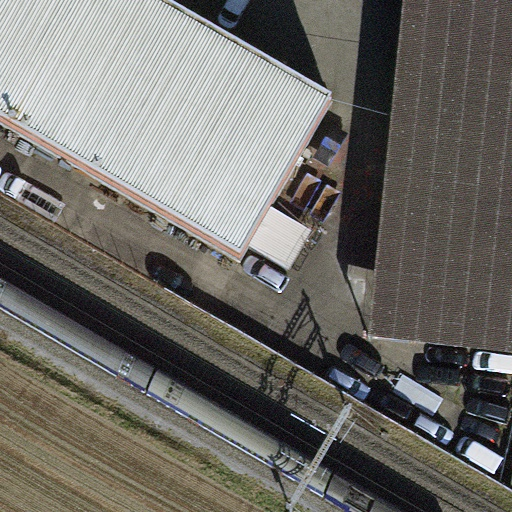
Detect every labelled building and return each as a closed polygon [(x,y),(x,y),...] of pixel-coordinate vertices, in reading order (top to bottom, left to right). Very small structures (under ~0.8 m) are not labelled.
[(0,0),(0,117),(44,143),(126,0),(0,0)] [(165,0),(126,0),(44,143),(248,261),(341,101),(165,0)] [(511,0),(414,0),(405,87),(511,98),(511,0)] [(511,98),(405,87),(377,341),(511,356),(511,98)] [(297,270),(316,230),(287,216),(267,255),(297,270)]
